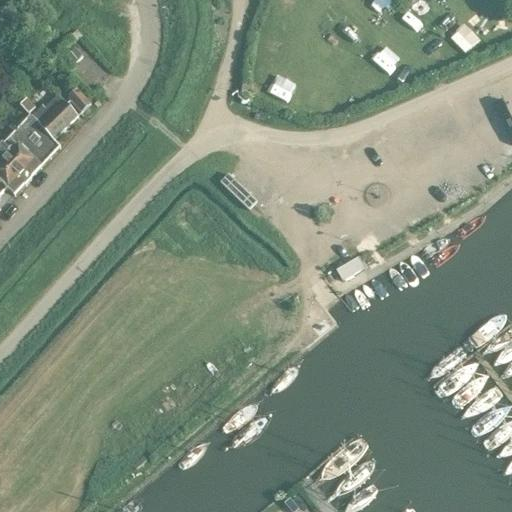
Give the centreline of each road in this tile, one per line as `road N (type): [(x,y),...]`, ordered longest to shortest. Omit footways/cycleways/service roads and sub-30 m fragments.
road 1 (tertiary): [(0,227),(131,75),(143,32),(140,0)]
road 2 (track): [(183,147),(307,276)]
